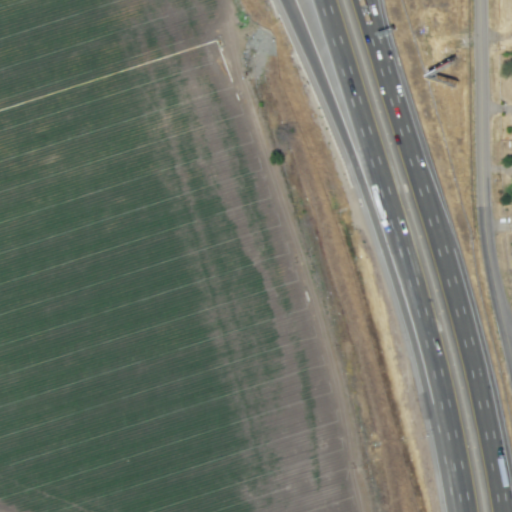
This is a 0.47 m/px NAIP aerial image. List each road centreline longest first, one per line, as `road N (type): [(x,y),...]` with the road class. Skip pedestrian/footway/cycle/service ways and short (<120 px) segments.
road 1 (motorway): [(320,0),(423,325),(463,511)]
road 2 (motorway): [(510,511),(454,266),(370,0)]
road 3 (motorway): [(288,0),(396,280),(418,310)]
road 4 (tertiary): [(476,177),(487,282),(511,379)]
road 5 (tertiary): [(474,0),(476,177)]
